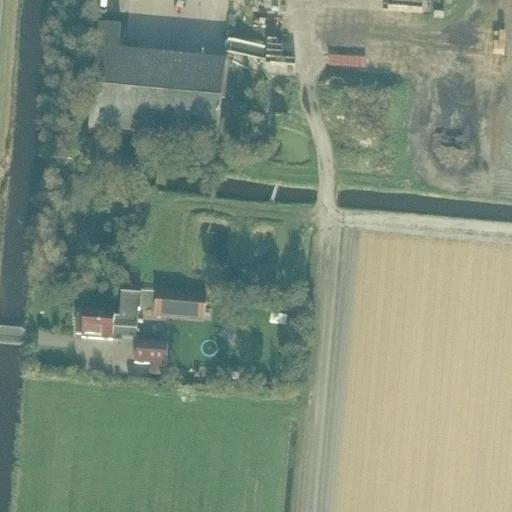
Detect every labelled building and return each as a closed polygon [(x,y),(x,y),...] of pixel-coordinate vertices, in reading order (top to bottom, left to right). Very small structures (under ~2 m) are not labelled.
[(119,55),(122,29),(100,27),(90,133),(219,145),(227,65),(119,55)] [(290,65),(290,55),(273,55),(273,65),(290,65)] [(191,297),(159,294),(157,314),(189,317),(191,297)] [(140,313),(142,297),(122,296),(120,321),(115,321),(115,317),(84,315),(84,319),(78,318),(76,336),(83,337),(82,340),(113,343),(113,339),(135,341),(135,332),(137,332),(139,312),(140,313)] [(154,317),(152,334),(167,335),(168,318),(154,317)] [(167,368),(169,347),(137,344),(135,365),(167,368)]
